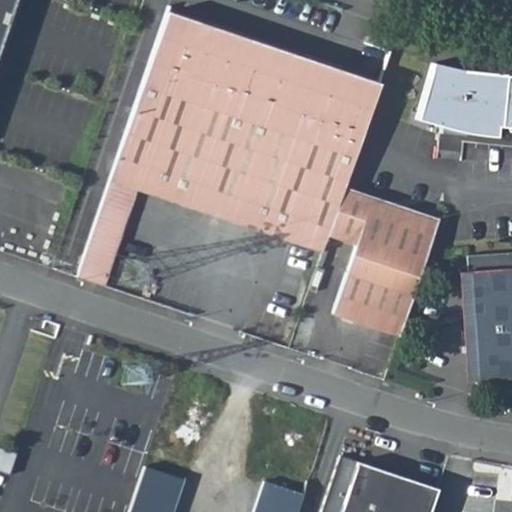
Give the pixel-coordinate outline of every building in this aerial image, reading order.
[(0,0),(0,24),(8,0),(0,0)] [(341,187),(376,83),(163,11),(106,178),(131,187),(319,250),(325,233),(341,187)] [(511,74),(446,67),(446,65),(428,60),(411,117),(436,124),(436,129),(490,135),(491,124),(501,125),(501,127),(502,130),(504,133),(508,134),(511,134),(511,133),(511,74)] [(131,187),(106,178),(73,276),(98,284),(131,187)] [(341,187),(325,233),(353,243),(330,312),(392,333),(432,217),(341,187)] [(511,253),(463,256),(470,384),(490,387),(511,390),(511,253)] [(0,446),(0,463),(11,467),(16,451),(0,446)] [(426,511),(437,482),(355,454),(356,452),(340,447),(317,511),(426,511)] [(169,511),(180,479),(142,466),(125,511),(294,511),(305,481),(266,468),(251,511),(169,511)]
